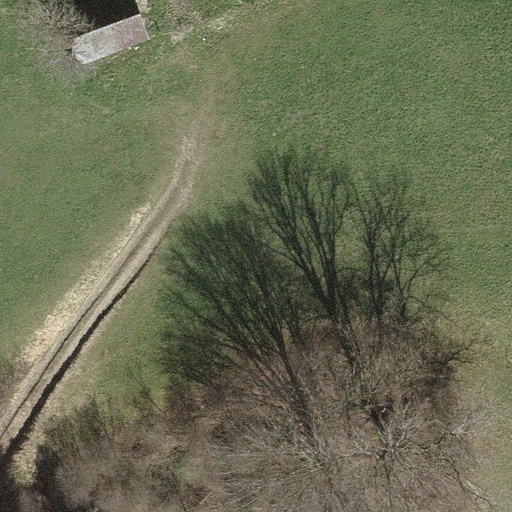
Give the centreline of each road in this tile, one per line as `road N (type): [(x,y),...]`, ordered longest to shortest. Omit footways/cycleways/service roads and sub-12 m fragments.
road 1 (track): [(0,458),(198,160),(184,134),(150,115),(107,123),(0,175)]
road 2 (track): [(0,37),(27,70),(150,115)]
